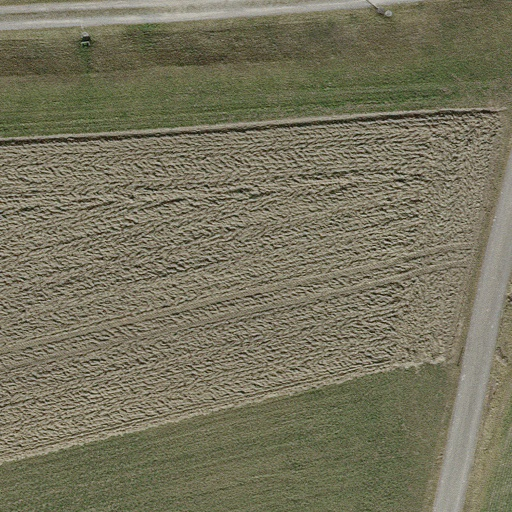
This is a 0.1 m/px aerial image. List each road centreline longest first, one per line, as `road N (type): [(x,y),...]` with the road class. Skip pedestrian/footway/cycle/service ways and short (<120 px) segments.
road 1 (track): [(0,20),(348,0)]
road 2 (track): [(511,251),(451,511)]
